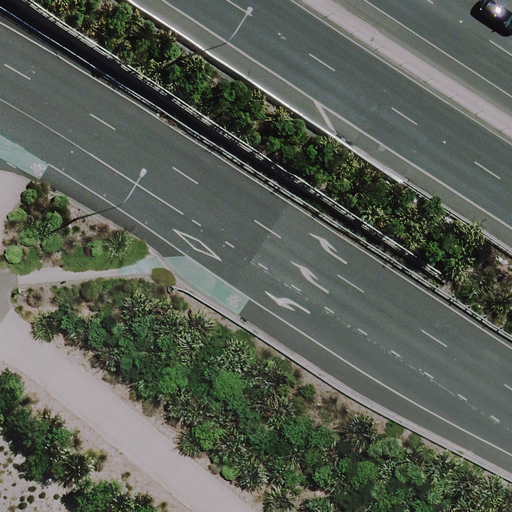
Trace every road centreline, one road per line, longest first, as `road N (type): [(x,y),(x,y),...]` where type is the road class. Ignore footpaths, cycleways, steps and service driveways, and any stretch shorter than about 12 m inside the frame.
road 1 (trunk): [(511,400),(49,103)]
road 2 (trunk): [(511,182),(236,0)]
